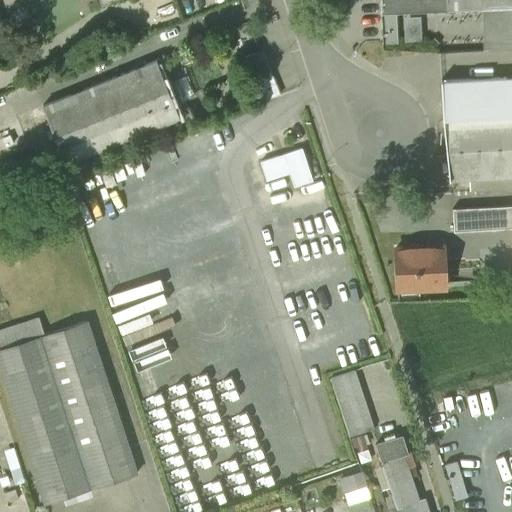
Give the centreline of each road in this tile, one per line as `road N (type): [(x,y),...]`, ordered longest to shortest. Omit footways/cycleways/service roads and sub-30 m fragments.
road 1 (unclassified): [(352,105),(341,136),(351,157),(366,167),(391,167),(414,141),(410,113),(384,96),(360,100)]
road 2 (unclassified): [(299,0),(330,87),(352,105)]
